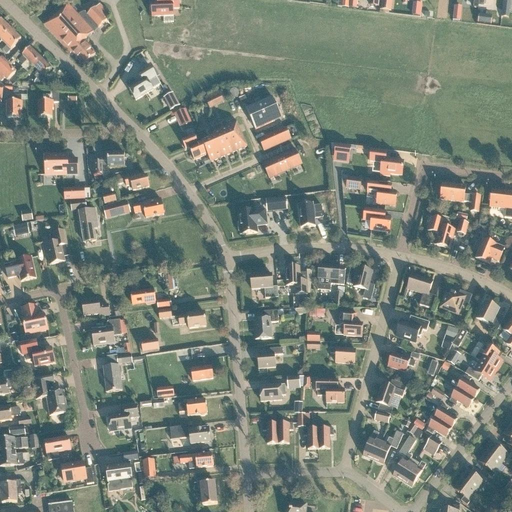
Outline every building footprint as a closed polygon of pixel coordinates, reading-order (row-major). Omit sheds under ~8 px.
[(152,4),(152,8),(151,8),(150,9),(150,10),(150,11),(150,12),(150,13),(150,14),(151,14),(152,15),(152,18),(174,17),(173,10),(179,10),(179,7),(180,6),(181,5),(181,4),(181,3),(181,2),(181,1),(181,0),(180,0),(153,0),(154,4),(152,4)] [(392,0),(382,0),(381,11),(380,11),(379,14),(388,15),(389,11),(391,12),(392,0)] [(479,0),(478,10),(479,5),(484,6),(484,1),(493,2),(492,0),(479,0)] [(415,4),(413,17),(420,18),(422,5),(415,4)] [(86,11),(80,18),(68,5),(44,27),(70,55),(72,54),(84,67),(96,56),(90,49),(91,48),(85,41),(94,33),(98,29),(108,20),(106,18),(109,15),(100,5),(96,8),(89,14),(86,11)] [(1,42),(11,31),(1,21),(0,22),(0,43),(1,42)] [(21,41),(11,31),(1,42),(7,47),(3,51),(7,55),(11,51),(21,41)] [(23,58),(19,62),(23,66),(27,62),(33,68),(40,60),(30,49),(22,57),(23,58)] [(0,81),(1,83),(5,79),(7,82),(16,74),(2,59),(0,60),(0,81)] [(40,60),(33,68),(39,73),(35,77),(37,80),(34,83),(34,89),(39,89),(40,82),(44,78),(51,71),(40,60)] [(142,80),(128,89),(136,102),(153,91),(152,90),(161,86),(157,79),(150,68),(138,74),(142,80)] [(209,111),(224,103),(218,91),(203,99),(209,111)] [(39,103),(39,119),(52,119),(52,111),(54,111),(54,104),(59,104),(59,94),(51,94),(51,97),(44,97),(44,103),(39,103)] [(173,94),(164,99),(170,111),(179,106),(173,94)] [(20,111),(22,111),(22,103),(21,103),(21,97),(13,97),(13,103),(7,103),(7,119),(20,119),(20,111)] [(272,98),(246,110),(255,131),(282,120),(272,98)] [(190,112),(195,112),(195,108),(202,105),(200,101),(194,105),(190,107),(190,112)] [(182,128),(191,124),(186,111),(176,115),(182,128)] [(247,150),(243,139),(237,125),(212,135),(214,139),(202,144),(199,145),(196,137),(183,142),(187,151),(190,149),(195,162),(207,157),(211,165),(247,150)] [(264,152),(290,140),(285,129),(259,141),(264,152)] [(336,147),(335,158),(349,160),(351,149),(336,147)] [(269,180),(302,166),(295,150),(262,165),(269,180)] [(371,152),(370,163),(382,164),(380,176),(390,178),(390,176),(402,177),(403,163),(386,160),(386,153),(371,152)] [(125,155),(108,155),(108,158),(108,163),(103,163),(102,163),(94,163),(94,177),(103,177),(103,174),(109,174),(108,169),(125,169),(125,155)] [(0,190),(13,191),(13,167),(12,167),(12,157),(0,156),(0,190)] [(68,161),(68,156),(45,156),(46,177),(77,176),(77,161),(68,161)] [(142,176),(129,180),(128,174),(113,178),(115,186),(123,184),(122,183),(125,182),(127,187),(132,186),(133,192),(149,188),(147,177),(142,178),(142,176)] [(347,178),(346,190),(360,192),(362,180),(347,178)] [(369,184),(367,194),(378,195),(377,205),(395,208),(397,195),(392,194),(393,187),(386,186),(369,184)] [(465,196),(466,188),(442,185),(440,201),(464,204),(464,203),(472,204),(471,213),(478,214),(480,198),(472,197),(465,196)] [(84,189),(64,190),(64,202),(85,201),(84,189)] [(511,193),(492,191),(490,208),(492,209),(491,210),(499,211),(499,210),(505,210),(504,219),(511,220),(511,193)] [(105,206),(116,203),(114,195),(103,198),(105,206)] [(286,199),(272,201),(273,213),(287,211),(286,199)] [(146,220),(164,216),(161,200),(143,204),(143,205),(133,207),(135,214),(145,212),(146,220)] [(72,213),(87,210),(86,201),(70,204),(72,213)] [(128,203),(103,209),(106,219),(130,212),(128,203)] [(313,205),(298,207),(301,230),(316,228),(315,221),(323,220),(322,207),(313,208),(313,205)] [(84,244),(96,242),(94,230),(99,229),(96,210),(79,213),(84,244)] [(391,219),(385,219),(386,212),(364,210),(363,222),(371,223),(370,232),(389,234),(391,219)] [(259,227),(267,226),(265,212),(254,214),(254,212),(239,214),(240,225),(238,225),(239,233),(241,232),(242,236),(256,234),(256,226),(259,226),(259,227)] [(435,246),(450,250),(455,232),(442,228),(444,222),(431,219),(427,232),(438,235),(435,246)] [(469,225),(460,223),(457,234),(466,237),(469,225)] [(28,226),(21,227),(22,237),(30,235),(28,226)] [(50,266),(65,263),(61,248),(67,246),(64,233),(54,235),(56,244),(46,247),(50,266)] [(483,241),(475,260),(489,265),(491,260),(499,264),(504,250),(497,247),(483,241)] [(17,264),(5,267),(8,280),(16,278),(20,277),(21,283),(36,280),(32,259),(16,262),(17,264)] [(344,287),(345,273),(339,272),(340,268),(319,266),(318,280),(319,280),(318,292),(330,293),(330,286),(344,287)] [(308,296),(307,283),(300,283),(300,269),(286,269),(286,287),(295,287),(295,296),(308,296)] [(351,270),(347,285),(354,287),(354,289),(365,291),(363,300),(371,302),(372,297),(374,290),(375,287),(369,285),(372,273),(358,270),(358,272),(351,270)] [(168,275),(165,275),(167,292),(170,292),(174,291),(172,275),(168,275)] [(265,300),(278,299),(277,288),(272,288),(271,275),(251,277),(252,291),(264,290),(265,300)] [(433,283),(412,276),(407,291),(423,296),(419,307),(431,310),(435,298),(429,295),(433,283)] [(147,306),(156,305),(154,291),(137,293),(138,294),(131,295),(132,306),(146,304),(147,306)] [(450,297),(446,296),(441,309),(458,316),(461,308),(467,310),(472,297),(460,292),(458,298),(455,296),(456,295),(451,294),(450,297)] [(323,304),(323,308),(329,309),(329,308),(342,309),(344,295),(338,294),(335,294),(334,301),(329,301),(329,304),(323,304)] [(278,312),(278,317),(293,316),(308,315),(310,301),(300,300),(299,310),(289,311),(284,311),(278,312)] [(82,303),(84,318),(100,316),(101,319),(110,317),(109,306),(100,307),(99,301),(82,303)] [(159,310),(172,309),(171,302),(158,303),(159,310)] [(111,305),(112,317),(122,316),(121,308),(120,308),(120,304),(111,305)] [(486,304),(478,321),(489,327),(488,328),(497,333),(503,320),(495,316),(498,310),(486,304)] [(39,317),(37,307),(22,310),(24,320),(23,320),(26,336),(48,332),(44,315),(39,317)] [(160,321),(172,320),(171,311),(159,313),(160,321)] [(317,311),(317,318),(325,319),(325,311),(317,311)] [(270,324),(278,324),(277,312),(262,313),(262,320),(254,321),(256,341),(271,340),(270,324)] [(189,330),(206,328),(204,314),(188,316),(188,317),(179,318),(180,326),(188,325),(189,330)] [(362,339),(363,326),(356,325),(357,315),(340,314),(339,324),(345,325),(344,337),(362,339)] [(427,333),(429,324),(415,319),(413,325),(411,326),(401,323),(396,338),(415,344),(417,338),(421,339),(423,332),(427,333)] [(504,324),(499,331),(503,334),(499,338),(508,345),(507,346),(511,349),(511,320),(507,327),(504,324)] [(92,331),(94,348),(114,346),(113,338),(121,338),(119,323),(108,324),(109,329),(92,331)] [(448,328),(445,338),(455,341),(458,335),(459,331),(448,328)] [(445,338),(441,349),(449,352),(455,341),(445,338)] [(456,340),(452,346),(458,350),(462,344),(456,340)] [(158,341),(141,343),(143,354),(150,353),(150,357),(158,356),(157,352),(160,351),(158,341)] [(35,369),(55,364),(52,349),(38,352),(36,342),(20,345),(23,357),(26,356),(27,362),(34,361),(35,369)] [(499,354),(485,345),(482,351),(481,351),(475,360),(481,363),(496,372),(502,363),(496,359),(499,354)] [(131,355),(129,346),(123,347),(124,349),(117,351),(118,357),(131,355)] [(270,351),(270,352),(270,357),(257,358),(258,370),(275,369),(274,357),(282,357),(282,350),(270,351)] [(354,366),(355,352),(331,350),(330,355),(336,355),(336,364),(354,366)] [(453,352),(447,363),(454,367),(458,362),(454,360),(457,354),(453,352)] [(104,369),(107,394),(122,392),(119,367),(118,365),(132,364),(131,357),(118,358),(117,356),(107,358),(108,369),(104,369)] [(414,369),(415,363),(409,361),(410,361),(392,356),(388,368),(405,374),(408,367),(414,369)] [(496,372),(481,363),(475,373),(469,369),(465,375),(478,383),(481,377),(490,382),(496,372)] [(193,382),(213,380),(211,368),(191,370),(193,382)] [(8,390),(15,389),(13,374),(4,375),(5,383),(0,384),(0,397),(9,396),(8,390)] [(50,418),(68,415),(66,404),(64,405),(62,393),(50,395),(48,386),(55,385),(53,376),(32,380),(36,401),(47,399),(50,418)] [(457,390),(474,400),(480,391),(469,384),(471,381),(465,377),(463,381),(462,380),(457,390)] [(299,378),(287,379),(288,389),(300,388),(299,378)] [(338,382),(325,382),(316,382),(316,392),(318,392),(318,397),(326,398),(326,404),(344,405),(344,391),(338,391),(338,382)] [(382,386),(377,405),(380,406),(390,409),(390,408),(394,396),(401,399),(403,399),(404,394),(407,387),(392,382),(389,389),(382,386)] [(281,397),(286,397),(285,386),(280,386),(260,388),(261,403),(282,402),(281,397)] [(431,388),(428,393),(429,394),(428,395),(433,397),(441,402),(445,395),(435,390),(434,390),(433,389),(431,388)] [(25,399),(32,398),(30,389),(24,390),(25,399)] [(173,389),(157,390),(158,400),(164,400),(174,399),(173,389)] [(474,400),(457,390),(451,399),(449,403),(455,406),(457,403),(469,410),(474,400)] [(430,403),(433,397),(428,395),(425,400),(430,403)] [(188,418),(207,416),(205,401),(186,404),(186,405),(178,406),(179,414),(187,413),(188,418)] [(154,411),(165,409),(164,402),(153,403),(154,411)] [(440,410),(434,419),(452,430),(457,420),(446,414),(448,410),(442,406),(440,410)] [(130,420),(138,419),(137,407),(123,409),(124,416),(117,417),(117,416),(108,417),(110,434),(131,431),(130,420)] [(12,418),(20,417),(19,410),(11,411),(11,409),(0,410),(0,423),(12,422),(12,418)] [(376,414),(375,422),(388,425),(390,417),(376,414)] [(298,416),(298,429),(305,429),(305,420),(310,420),(310,415),(298,416)] [(19,428),(31,426),(30,419),(18,421),(19,428)] [(452,430),(434,419),(428,429),(429,429),(427,432),(433,436),(435,432),(446,439),(452,430)] [(417,421),(414,426),(422,432),(426,426),(417,421)] [(278,446),(278,425),(267,425),(263,426),(263,433),(267,433),(267,446),(278,446)] [(278,425),(278,446),(289,445),(289,432),(293,432),(293,425),(289,425),(278,425)] [(413,426),(408,433),(413,437),(415,433),(418,429),(413,426)] [(178,429),(170,430),(172,441),(190,439),(191,446),(211,444),(209,430),(189,433),(188,427),(178,429)] [(24,428),(16,429),(17,437),(25,437),(24,428)] [(319,451),(318,430),(307,430),(307,431),(303,431),(303,438),(308,438),(308,451),(319,451)] [(329,430),(318,430),(319,451),(330,450),(330,437),(334,437),(334,430),(329,430)] [(373,462),(381,444),(376,442),(379,435),(374,433),(371,440),(363,458),(373,462)] [(396,451),(403,436),(396,433),(393,441),(389,439),(386,446),(381,444),(373,462),(383,466),(391,449),(396,451)] [(31,451),(39,450),(38,437),(30,438),(31,451)] [(71,452),(69,438),(45,442),(48,463),(59,461),(58,454),(71,452)] [(404,461),(393,478),(402,484),(415,463),(411,460),(412,458),(408,455),(416,443),(409,438),(399,455),(405,459),(404,461)] [(436,453),(442,445),(431,439),(426,447),(436,453)] [(27,440),(22,440),(17,441),(17,444),(15,444),(14,440),(0,441),(0,455),(16,454),(15,451),(22,450),(28,449),(27,440)] [(493,445),(486,454),(500,465),(507,456),(509,457),(511,453),(506,449),(503,453),(493,445)] [(134,453),(123,455),(124,463),(135,462),(139,461),(137,452),(134,453)] [(16,454),(0,455),(0,468),(24,466),(23,455),(16,456),(16,454)] [(500,465),(486,454),(479,463),(489,471),(486,475),(492,479),(495,475),(494,474),(500,465)] [(212,455),(180,458),(182,472),(189,471),(197,470),(213,468),(212,455)] [(154,461),(143,462),(144,480),(156,479),(154,461)] [(415,463),(402,484),(411,490),(422,473),(426,467),(421,464),(420,466),(415,463)] [(85,471),(84,464),(62,468),(64,484),(86,480),(87,486),(94,485),(91,470),(85,471)] [(133,491),(132,481),(129,465),(120,466),(120,467),(107,469),(109,484),(110,487),(109,487),(110,495),(121,493),(121,492),(133,491)] [(469,473),(462,482),(476,493),(482,484),(484,485),(487,481),(481,476),(478,480),(469,473)] [(202,507),(217,506),(215,484),(205,485),(205,479),(193,481),(195,493),(200,492),(202,507)] [(8,486),(1,487),(2,505),(17,504),(17,496),(21,496),(21,490),(20,482),(8,483),(8,486)] [(476,493),(462,482),(455,491),(464,498),(461,502),(467,507),(470,503),(469,501),(476,493)] [(503,491),(507,494),(511,488),(511,483),(511,482),(503,491)] [(507,494),(503,491),(502,490),(498,495),(503,499),(507,494)]
